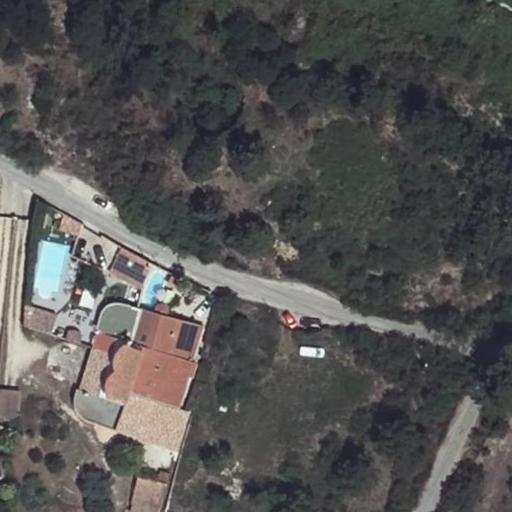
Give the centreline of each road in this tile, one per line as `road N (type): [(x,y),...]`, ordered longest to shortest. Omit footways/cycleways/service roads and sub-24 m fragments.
road 1 (residential): [(0,164),(211,282),(493,352)]
road 2 (residential): [(493,352),(422,511)]
